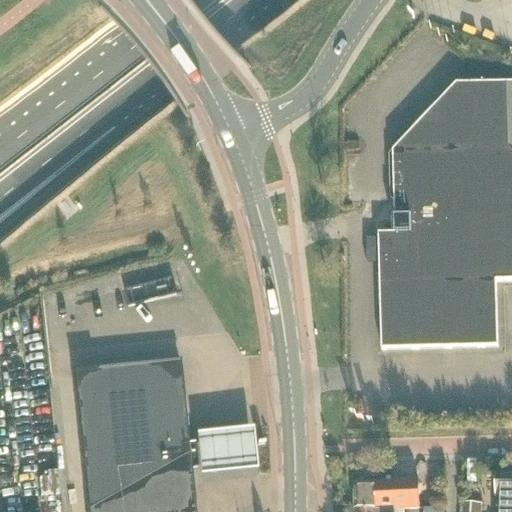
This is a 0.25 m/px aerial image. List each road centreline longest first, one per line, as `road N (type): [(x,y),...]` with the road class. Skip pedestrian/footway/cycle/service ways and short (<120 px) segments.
road 1 (tertiary): [(295,511),(277,289),(231,137)]
road 2 (trunk): [(195,0),(10,146)]
road 3 (tertiary): [(373,0),(308,95),(231,137)]
road 4 (trunk): [(104,122),(259,0)]
road 5 (unclassified): [(346,449),(511,445)]
road 6 (tertiary): [(231,137),(143,0)]
road 7 (trunk): [(0,234),(104,122)]
road 8 (trunk): [(0,203),(104,122)]
